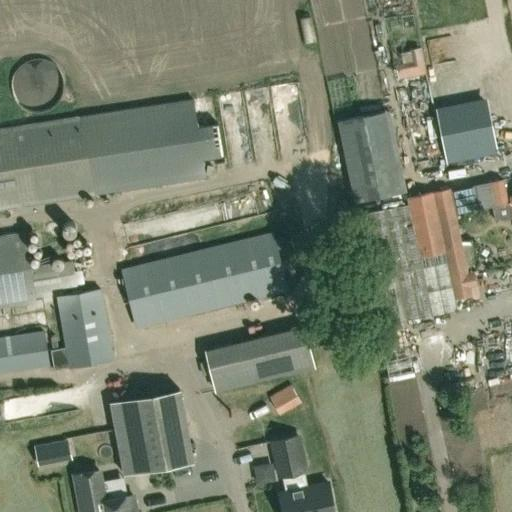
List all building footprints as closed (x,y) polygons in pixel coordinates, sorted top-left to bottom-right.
[(39,67),(44,92),(60,89),(56,64),(39,67)] [(481,94),(500,86),(492,67),(473,75),(481,94)] [(0,129),(0,208),(205,177),(202,158),(222,154),(218,124),(197,127),(193,99),(0,129)] [(454,122),(473,118),(470,104),(450,109),(454,122)] [(505,179),(489,182),(492,200),(508,197),(505,179)] [(458,308),(456,298),(473,295),(450,189),(408,198),(409,203),(359,213),(383,325),(379,326),(390,376),(413,371),(402,320),(458,308)] [(181,212),(192,224),(202,215),(192,203),(181,212)] [(44,265),(30,267),(24,233),(0,236),(0,306),(35,301),(33,291),(77,284),(73,260),(44,265)] [(137,326),(287,289),(273,233),(123,270),(137,326)] [(56,296),(65,347),(51,350),(55,371),(68,368),(68,367),(115,359),(103,288),(56,296)] [(216,390),(314,366),(308,341),(305,326),(206,350),(216,390)] [(0,372),(49,364),(44,331),(0,338),(0,372)] [(495,383),(497,362),(484,361),(482,382),(495,383)] [(279,415),(302,402),(292,385),(270,398),(279,415)] [(124,474),(193,461),(180,389),(111,402),(124,474)] [(334,511),(328,482),(308,487),(304,471),(306,470),(298,436),(272,441),(280,476),(282,476),(285,492),(280,493),(283,511),(334,511)] [(99,470),(74,475),(80,511),(135,511),(133,495),(104,501),(99,470)]
